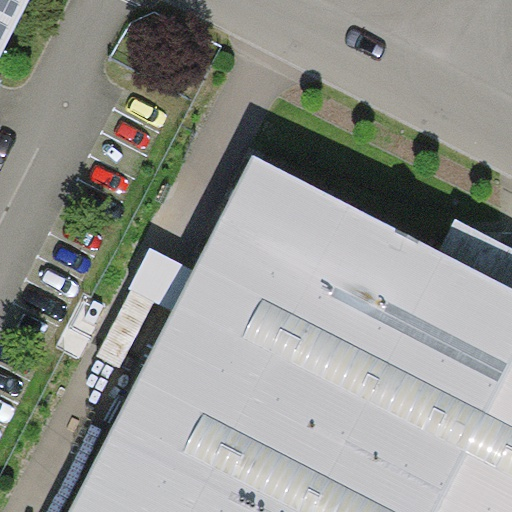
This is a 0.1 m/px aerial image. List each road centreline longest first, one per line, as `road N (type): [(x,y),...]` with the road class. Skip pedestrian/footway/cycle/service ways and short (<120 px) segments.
road 1 (unknown): [(101,0),(0,209)]
road 2 (residential): [(279,0),(443,82)]
